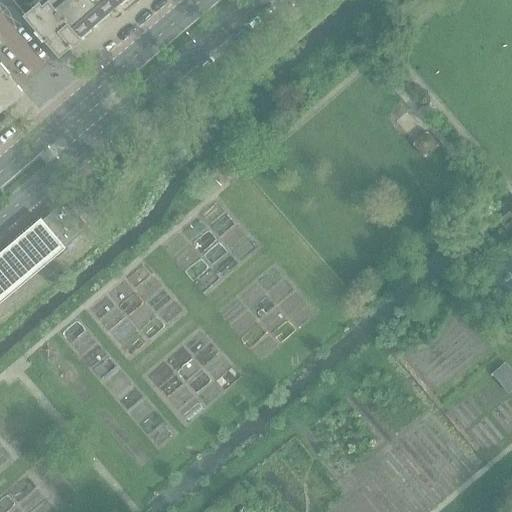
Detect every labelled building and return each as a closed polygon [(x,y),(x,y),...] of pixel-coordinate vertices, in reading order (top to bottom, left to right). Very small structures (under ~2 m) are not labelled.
[(83,38),(50,0),(41,0),(24,14),(60,56),(72,46),(73,47),(83,38)] [(50,0),(83,38),(91,31),(90,26),(107,12),(118,2),(122,4),(126,0),(50,0)] [(0,109),(22,91),(0,65),(0,109)] [(427,131),(413,143),(425,157),(439,145),(427,131)] [(202,202),(221,185),(211,174),(192,190),(202,202)] [(89,227),(66,200),(42,220),(42,228),(58,247),(65,247),(89,227)] [(37,220),(0,251),(0,299),(62,248),(37,220)] [(511,371),(504,362),(491,374),(507,391),(511,386),(511,371)]
